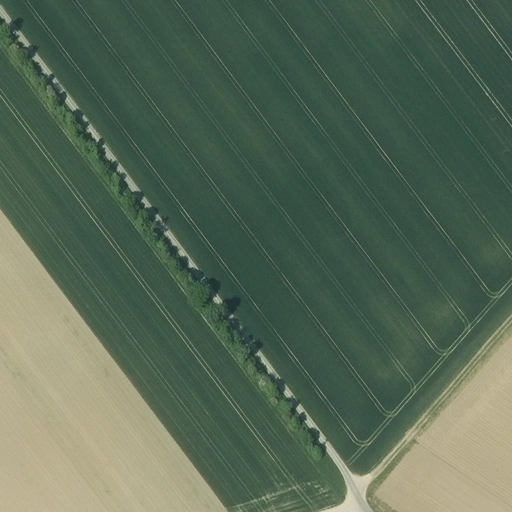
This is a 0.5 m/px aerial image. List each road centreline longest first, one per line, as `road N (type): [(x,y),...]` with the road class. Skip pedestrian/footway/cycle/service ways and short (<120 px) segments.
road 1 (track): [(0,12),(354,484),(367,511)]
road 2 (track): [(511,331),(354,511)]
